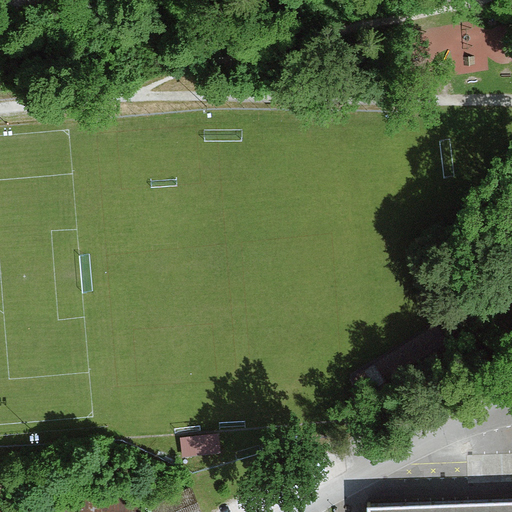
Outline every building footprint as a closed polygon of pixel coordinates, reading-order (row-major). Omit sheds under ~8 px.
[(378,368),(409,418),(472,379),(441,329),(378,368)] [(193,444),(197,455),(218,447),(214,437),(193,444)] [(153,511),(200,511),(191,492),(153,511)] [(511,511),(511,495),(367,497),(367,511),(511,511)] [(82,500),(81,511),(132,511),(133,503),(82,500)]
